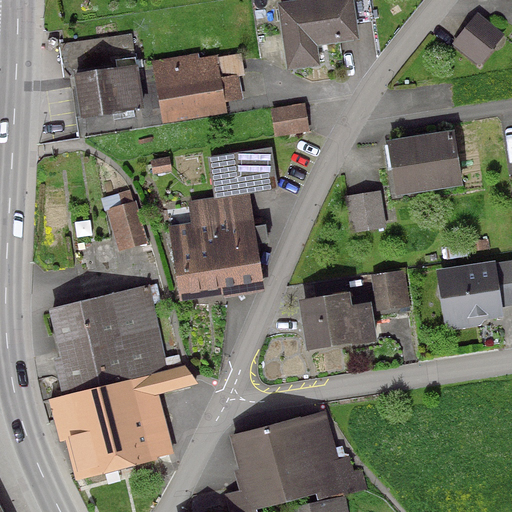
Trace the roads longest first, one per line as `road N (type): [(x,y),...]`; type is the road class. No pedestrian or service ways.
road 1 (residential): [(223,408),(347,130),(442,0)]
road 2 (secondary): [(13,399),(5,314),(17,5)]
road 3 (residential): [(223,408),(511,361)]
road 4 (secondary): [(60,511),(13,399)]
